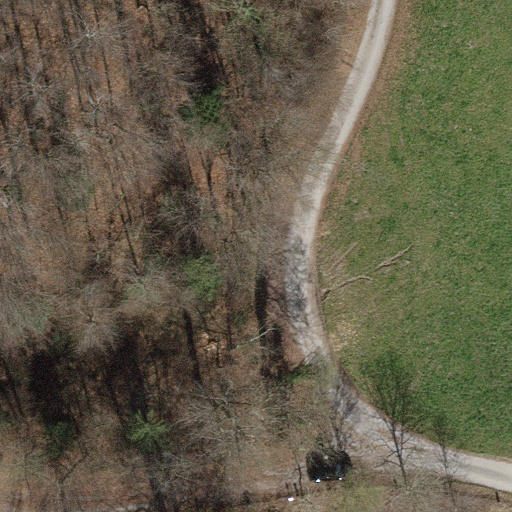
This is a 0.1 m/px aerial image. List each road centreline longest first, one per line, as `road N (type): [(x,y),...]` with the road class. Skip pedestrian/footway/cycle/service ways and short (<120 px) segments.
road 1 (track): [(382,0),(319,186),(303,301),(319,380),(354,429),(407,459),(511,490)]
road 2 (track): [(0,506),(149,499),(282,472),(354,429)]
